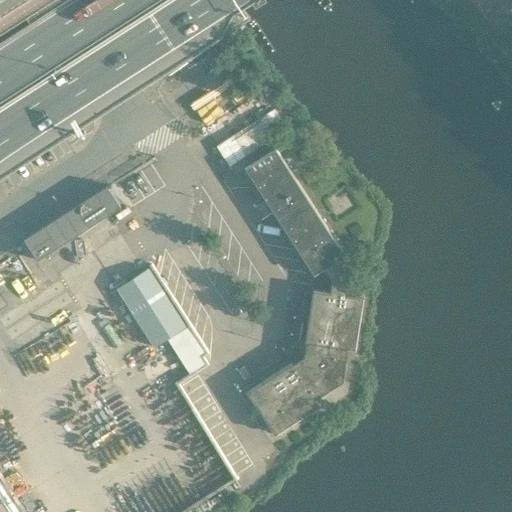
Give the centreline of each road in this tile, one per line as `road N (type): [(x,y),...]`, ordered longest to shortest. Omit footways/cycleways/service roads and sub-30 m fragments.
road 1 (unclassified): [(67,0),(126,107),(127,123),(122,136),(0,213)]
road 2 (motorway): [(0,140),(217,0)]
road 3 (unknown): [(185,148),(286,284),(273,326),(242,343)]
road 4 (unknown): [(133,473),(171,445),(174,429),(78,279)]
road 5 (unknown): [(0,340),(78,481),(99,486),(133,473)]
road 6 (unknown): [(133,473),(36,304)]
road 7 (unknown): [(242,343),(155,215)]
road 8 (motorway): [(112,0),(0,72)]
